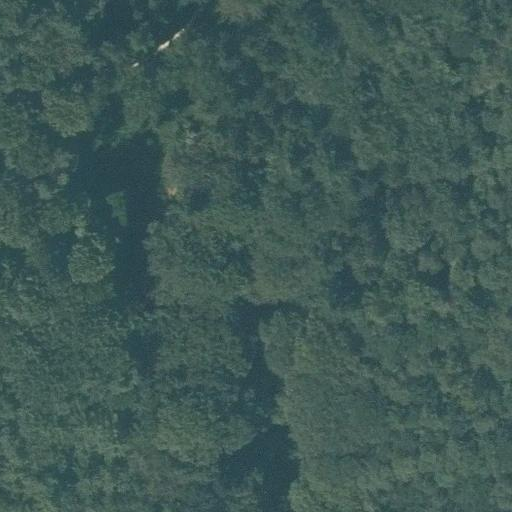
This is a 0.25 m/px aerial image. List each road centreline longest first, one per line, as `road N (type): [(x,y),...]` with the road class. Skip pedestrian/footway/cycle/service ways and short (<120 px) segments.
road 1 (track): [(272,0),(260,22),(241,243),(246,462),(236,511)]
road 2 (track): [(392,0),(427,114),(511,318)]
road 3 (track): [(0,21),(96,43),(120,39),(177,0)]
